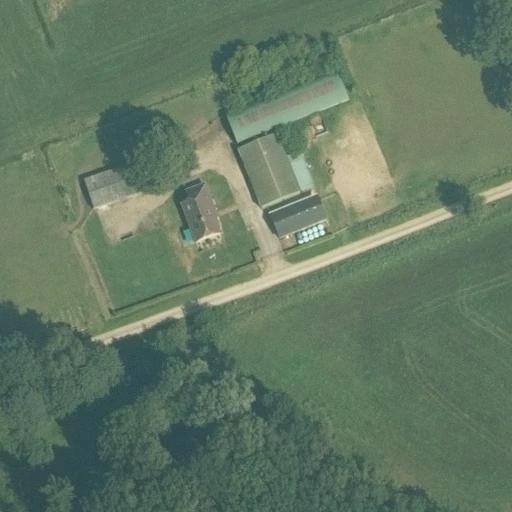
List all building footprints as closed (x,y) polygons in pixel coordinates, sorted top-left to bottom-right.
[(226,116),(239,145),(359,97),(349,69),(226,116)] [(239,152),(262,210),(300,195),(277,136),(239,152)] [(84,182),(94,211),(135,197),(125,167),(84,182)] [(182,207),(196,244),(221,235),(207,199),(209,198),(205,186),(186,193),(190,204),(182,207)] [(271,218),(278,236),(323,218),(316,200),(271,218)]
